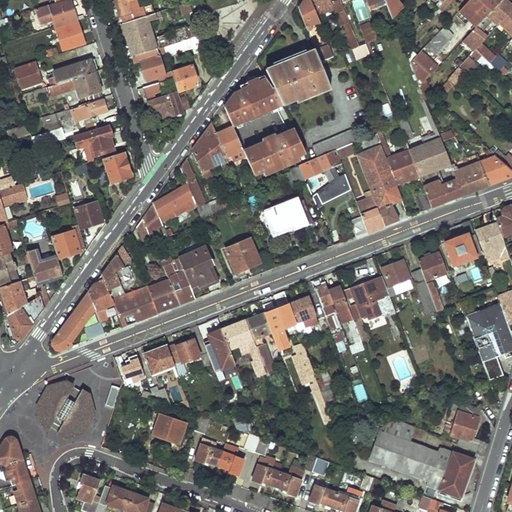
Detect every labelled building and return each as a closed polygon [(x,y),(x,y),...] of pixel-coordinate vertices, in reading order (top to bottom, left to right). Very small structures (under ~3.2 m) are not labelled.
[(48,4),(34,9),(39,24),(53,20),(55,26),(77,19),(70,0),(66,0),(49,6),(48,4)] [(121,23),(154,14),(152,5),(138,9),(135,0),(107,0),(116,25),(121,23)] [(304,0),(299,8),(307,29),(319,24),(316,15),(310,0),(304,0)] [(310,0),(316,15),(333,9),(329,0),(310,0)] [(329,0),(333,9),(341,31),(344,30),(343,28),(347,26),(337,0),(343,0),(343,1),(345,0),(329,0)] [(367,0),(370,9),(376,6),(375,3),(382,0),(367,0)] [(397,0),(385,0),(393,19),(403,7),(397,0)] [(451,0),(444,0),(442,3),(438,7),(441,11),(451,0)] [(458,11),(476,27),(482,21),(501,0),(468,0),(465,4),(458,11)] [(493,20),(499,25),(500,24),(511,10),(511,5),(506,0),(501,0),(482,21),(488,26),(493,20)] [(156,49),(159,48),(164,47),(200,35),(197,25),(156,37),(158,43),(154,44),(146,20),(191,7),(189,3),(154,14),(121,23),(132,57),(156,49)] [(511,10),(500,24),(511,35),(511,10)] [(78,21),(53,29),(54,33),(57,32),(63,50),(84,43),(78,21)] [(365,41),(377,37),(376,33),(371,21),(359,26),(365,41)] [(486,37),(476,27),(463,41),(474,51),(475,49),(484,40),(486,37)] [(449,40),(440,31),(425,45),(434,54),(449,40)] [(164,47),(165,51),(166,56),(193,48),(194,53),(204,50),(200,35),(164,47)] [(487,43),(484,40),(475,49),(478,52),(487,43)] [(324,47),(315,51),(320,62),(332,57),(326,42),(322,43),(324,47)] [(46,50),(48,57),(57,53),(55,47),(46,50)] [(158,77),(159,83),(173,78),(171,72),(171,71),(164,73),(156,49),(132,57),(133,62),(140,60),(146,81),(158,77)] [(315,51),(293,60),(266,71),(274,86),(276,85),(285,106),(295,102),(296,105),(309,100),(331,91),(320,62),(315,51)] [(438,67),(421,51),(410,62),(419,86),(425,80),(438,67)] [(474,59),(470,55),(462,63),(458,67),(462,71),(474,59)] [(497,55),(489,63),(494,68),(498,72),(506,64),(497,55)] [(489,63),(482,56),(477,60),(490,72),(494,68),(489,63)] [(74,78),(95,71),(98,70),(94,58),(54,72),(55,77),(49,79),(50,82),(49,82),(50,86),(71,79),(74,78)] [(454,63),(458,67),(462,63),(458,59),(454,63)] [(16,68),(22,89),(42,83),(35,62),(16,68)] [(173,78),(178,92),(195,87),(199,85),(193,65),(171,72),(173,78)] [(462,71),(458,67),(447,79),(451,83),(453,85),(465,74),(462,71)] [(103,97),(95,71),(74,78),(82,104),(90,102),(103,97)] [(225,109),(233,127),(285,106),(276,85),(274,86),(270,84),(266,77),(257,81),(255,77),(247,80),(248,84),(245,85),(241,87),(242,92),(234,95),(225,109)] [(159,83),(143,88),(151,113),(161,110),(164,119),(165,119),(185,113),(184,111),(180,99),(178,92),(173,78),(159,83)] [(73,86),(71,79),(50,86),(48,87),(50,92),(47,93),(48,97),(50,96),(51,97),(67,92),(66,89),(73,86)] [(441,93),(451,83),(447,79),(437,89),(441,93)] [(431,95),(426,80),(425,80),(419,86),(426,101),(431,95)] [(13,81),(8,82),(11,92),(9,93),(12,104),(14,103),(19,101),(18,96),(14,83),(13,81)] [(180,99),(184,111),(191,109),(187,97),(180,99)] [(30,138),(34,149),(74,136),(80,134),(76,121),(107,111),(107,109),(110,107),(108,102),(104,102),(104,100),(91,104),(90,102),(82,104),(80,105),(81,107),(75,109),(73,108),(50,115),(53,123),(59,121),(61,128),(30,138)] [(381,104),(386,118),(392,115),(388,101),(381,104)] [(404,138),(412,134),(405,115),(396,118),(404,138)] [(409,150),(419,176),(447,165),(449,168),(452,167),(441,140),(439,134),(433,120),(429,122),(431,127),(423,130),(428,142),(409,150)] [(26,124),(7,131),(10,140),(29,134),(26,124)] [(201,139),(213,168),(220,165),(224,175),(232,172),(226,157),(216,134),(212,125),(201,139)] [(80,134),(74,136),(84,165),(95,161),(94,157),(113,150),(108,137),(112,136),(109,126),(86,134),(86,132),(80,134)] [(216,134),(226,157),(243,150),(233,127),(223,131),(216,134)] [(244,152),(254,175),(263,172),(264,176),(276,171),(275,169),(287,164),(288,166),(299,161),(298,157),(306,153),(296,130),(276,138),(275,135),(262,140),(264,143),(244,152)] [(353,130),(347,132),(351,142),(357,140),(353,130)] [(439,134),(441,140),(454,135),(450,130),(439,134)] [(335,149),(351,143),(351,142),(347,132),(325,142),(330,152),(335,149)] [(194,154),(205,182),(212,180),(210,175),(213,174),(210,169),(213,168),(201,139),(199,143),(193,151),(194,154)] [(380,145),(396,186),(419,176),(409,150),(405,141),(404,139),(397,142),(401,152),(391,156),(386,143),(384,144),(383,142),(379,143),(380,145)] [(355,141),(351,143),(355,153),(370,191),(384,226),(395,221),(399,220),(392,203),(401,200),(396,186),(380,145),(361,153),(358,144),(357,144),(355,141)] [(313,147),(318,157),(330,152),(325,142),(313,147)] [(351,143),(335,149),(339,159),(355,153),(351,143)] [(318,157),(298,165),(304,178),(330,167),(333,167),(342,164),(339,159),(335,149),(330,152),(318,157)] [(502,160),(511,169),(511,155),(509,153),(502,160)] [(124,154),(106,160),(113,182),(132,176),(124,154)] [(480,161),(489,184),(503,179),(511,174),(511,169),(502,160),(496,155),(480,161)] [(182,166),(180,169),(186,187),(196,208),(197,209),(202,207),(202,202),(199,190),(186,160),(182,166)] [(457,180),(463,195),(475,189),(489,184),(480,161),(453,172),(457,180)] [(289,186),(305,180),(304,178),(298,165),(289,169),(290,170),(283,173),(289,186)] [(312,191),(324,187),(320,178),(309,182),(312,191)] [(425,193),(431,207),(447,201),(463,195),(457,180),(449,184),(440,180),(423,186),(425,193)] [(0,224),(2,224),(6,222),(2,208),(27,200),(22,184),(0,190),(0,224)] [(84,187),(88,196),(95,194),(92,184),(84,187)] [(155,202),(154,204),(158,215),(173,212),(184,207),(186,212),(196,208),(186,187),(171,194),(155,202)] [(366,200),(356,204),(359,211),(361,217),(361,219),(367,232),(375,229),(384,226),(370,191),(364,193),(366,200)] [(57,207),(70,203),(67,193),(54,197),(57,207)] [(424,210),(431,207),(425,193),(418,196),(424,210)] [(227,198),(220,201),(224,210),(231,207),(227,198)] [(297,198),(263,211),(273,237),(307,223),(308,225),(312,223),(303,199),(298,201),(297,198)] [(220,201),(211,205),(214,214),(224,210),(220,201)] [(96,202),(74,209),(80,229),(102,222),(96,202)] [(148,212),(143,219),(149,235),(159,230),(165,241),(169,239),(168,237),(166,231),(158,215),(154,204),(148,212)] [(211,205),(198,211),(201,219),(214,214),(211,205)] [(503,214),(494,217),(496,222),(501,236),(511,232),(511,207),(502,211),(503,214)] [(0,253),(10,250),(4,229),(17,225),(15,219),(6,222),(2,224),(2,225),(0,226),(0,253)] [(139,224),(136,228),(142,240),(150,238),(149,235),(143,219),(139,224)] [(357,236),(367,232),(361,219),(352,222),(357,236)] [(465,234),(443,243),(452,267),(476,258),(475,256),(481,254),(480,251),(468,220),(461,223),(465,234)] [(482,250),(480,251),(481,254),(484,260),(489,258),(490,259),(491,259),(492,259),(493,259),(500,257),(501,260),(509,257),(501,236),(496,222),(474,230),(482,250)] [(84,248),(77,224),(71,226),(72,230),(51,236),(57,257),(79,251),(79,250),(84,248)] [(249,239),(226,249),(236,273),(250,267),(260,263),(249,239)] [(101,275),(111,299),(124,294),(119,281),(123,279),(124,284),(133,281),(129,273),(130,272),(128,267),(131,265),(129,259),(122,247),(115,257),(101,275)] [(178,258),(190,287),(197,283),(198,286),(211,281),(213,280),(207,266),(211,264),(204,247),(178,258)] [(33,276),(36,283),(61,275),(55,256),(53,256),(52,254),(49,255),(50,258),(39,261),(35,248),(26,251),(27,255),(33,276)] [(0,255),(0,283),(19,278),(15,266),(13,267),(8,252),(0,255)] [(437,254),(417,261),(420,270),(425,282),(445,274),(437,254)] [(29,277),(33,276),(27,255),(21,257),(26,275),(28,274),(29,277)] [(169,279),(180,305),(187,302),(195,299),(190,287),(178,258),(171,261),(170,257),(160,261),(167,278),(169,277),(169,279)] [(393,286),(409,280),(402,261),(381,269),(388,287),(393,286)] [(478,267),(470,270),(475,281),(482,279),(478,267)] [(420,270),(412,272),(428,315),(436,312),(430,296),(425,282),(420,270)] [(94,307),(101,322),(109,319),(104,308),(113,304),(111,299),(101,275),(95,284),(88,293),(94,307)] [(350,311),(349,311),(352,320),(353,321),(367,316),(393,306),(389,296),(386,288),(382,277),(343,292),(350,311)] [(0,294),(7,316),(26,304),(22,294),(29,291),(25,279),(0,287),(0,294)] [(148,287),(158,313),(169,309),(180,305),(169,279),(148,287)] [(393,286),(396,293),(412,288),(409,280),(393,286)] [(111,299),(113,304),(117,313),(120,322),(122,327),(140,320),(158,313),(148,287),(147,285),(145,286),(142,287),(124,294),(111,299)] [(314,289),(325,317),(334,313),(331,306),(333,305),(332,302),(328,291),(325,285),(314,289)] [(39,295),(44,308),(49,301),(45,286),(37,288),(39,295)] [(339,286),(328,291),(332,302),(334,301),(343,323),(352,320),(349,311),(339,286)] [(396,293),(393,286),(388,287),(386,288),(389,296),(396,293)] [(278,309),(265,314),(271,333),(280,356),(284,354),(282,350),(291,347),(284,329),(296,325),(289,305),(284,292),(273,296),(278,309)] [(75,333),(94,307),(88,293),(53,341),(60,350),(71,346),(69,341),(75,333)] [(430,296),(436,312),(442,310),(436,293),(430,296)] [(26,304),(7,316),(14,338),(20,340),(28,329),(44,308),(39,295),(26,304)] [(308,298),(289,305),(296,325),(301,338),(314,333),(311,327),(318,324),(308,298)] [(477,309),(463,314),(488,381),(502,376),(495,357),(502,355),(503,359),(511,355),(511,337),(506,321),(501,307),(499,302),(478,310),(477,309)] [(511,303),(501,307),(506,321),(511,318),(511,303)] [(393,306),(367,316),(369,320),(383,314),(385,318),(396,314),(393,306)] [(264,313),(245,319),(245,320),(253,340),(271,333),(265,314),(264,313)] [(231,325),(222,329),(233,359),(243,355),(240,346),(249,342),(253,354),(250,355),(259,379),(266,376),(262,366),(258,354),(253,340),(245,320),(231,325)] [(105,333),(101,322),(83,329),(87,340),(105,333)] [(233,359),(222,329),(209,333),(207,334),(221,370),(235,364),(233,359)] [(332,336),(335,344),(343,341),(340,332),(332,336)] [(176,366),(175,366),(179,377),(185,375),(181,364),(200,356),(193,340),(183,344),(177,346),(176,344),(168,348),(174,364),(176,363),(176,366)] [(349,347),(351,355),(364,352),(362,343),(349,347)] [(321,390),(303,344),(297,346),(303,365),(312,383),(327,423),(332,421),(327,407),(321,390)] [(144,354),(151,375),(175,366),(176,366),(176,363),(174,364),(168,348),(167,345),(152,351),(144,354)] [(258,354),(262,366),(264,365),(266,370),(271,368),(270,363),(271,362),(267,351),(258,354)] [(131,377),(134,383),(139,380),(137,375),(143,373),(136,356),(128,359),(129,362),(128,362),(125,363),(127,367),(121,369),(125,379),(131,377)] [(364,376),(368,386),(373,384),(370,374),(364,376)] [(233,377),(235,390),(241,388),(239,375),(233,377)] [(44,424),(41,425),(41,427),(50,424),(50,425),(51,426),(59,430),(59,431),(61,431),(61,430),(63,439),(65,439),(64,435),(72,433),(74,434),(75,433),(82,431),(80,425),(81,423),(87,426),(87,425),(90,420),(90,421),(91,420),(85,416),(85,415),(92,413),(90,406),(91,404),(88,403),(87,395),(90,394),(90,393),(81,395),(80,394),(79,393),(76,391),(72,389),(71,388),(70,389),(67,380),(66,380),(67,384),(59,386),(57,385),(55,387),(49,389),(50,395),(49,397),(44,393),(43,394),(43,395),(41,399),(40,399),(44,403),(45,404),(39,406),(41,413),(39,415),(42,416),(44,424)] [(354,386),(358,402),(366,400),(363,384),(354,386)] [(114,398),(118,388),(111,386),(108,396),(114,398)] [(158,387),(151,389),(155,401),(171,406),(165,389),(160,391),(158,387)] [(329,387),(321,390),(327,407),(336,404),(329,387)] [(479,409),(454,400),(448,418),(452,420),(452,422),(454,423),(452,427),(446,425),(443,433),(457,439),(455,445),(474,451),(478,439),(472,437),(478,419),(476,418),(479,409)] [(159,416),(151,437),(160,440),(164,438),(168,440),(170,443),(178,447),(186,426),(159,416)] [(210,420),(198,416),(193,431),(205,435),(210,420)] [(245,423),(249,434),(260,438),(263,439),(255,418),(245,423)] [(413,427),(388,418),(383,433),(378,431),(368,459),(426,481),(424,485),(457,497),(471,460),(438,447),(436,452),(407,442),(413,427)] [(244,448),(254,452),(260,438),(249,434),(244,448)] [(0,452),(0,470),(25,462),(23,457),(18,441),(17,440),(15,438),(13,438),(11,438),(7,439),(0,452)] [(263,439),(260,438),(254,452),(263,456),(269,441),(263,439)] [(206,461),(217,465),(222,453),(202,445),(196,460),(205,463),(206,461)] [(222,453),(217,465),(231,470),(230,473),(238,476),(244,460),(222,453)] [(304,470),(311,473),(317,458),(309,456),(304,470)] [(317,458),(311,473),(320,477),(326,462),(317,458)] [(275,486),(279,473),(282,465),(270,461),(267,469),(258,466),(252,481),(261,484),(262,481),(275,486)] [(30,480),(25,462),(0,470),(0,483),(9,481),(10,486),(30,480)] [(287,476),(279,473),(275,486),(289,491),(288,493),(295,496),(305,472),(291,467),(287,476)] [(86,511),(95,511),(99,503),(90,500),(97,481),(81,475),(78,485),(81,486),(76,498),(84,501),(81,510),(86,511)] [(369,494),(374,480),(365,476),(360,490),(369,494)] [(30,480),(10,486),(13,492),(14,492),(19,505),(36,500),(30,480)] [(385,484),(374,480),(369,494),(380,498),(385,484)] [(320,502),(332,507),(337,494),(316,486),(310,501),(318,505),(320,502)] [(111,487),(105,503),(123,510),(129,493),(111,487)] [(142,511),(145,505),(147,500),(129,493),(123,510),(128,511),(142,511)] [(337,494),(332,507),(346,511),(345,511),(355,511),(359,502),(337,494)] [(387,511),(373,507),(370,511),(394,511),(399,499),(394,497),(388,511),(387,511)] [(417,510),(422,511),(426,511),(430,499),(422,497),(417,510)] [(394,511),(402,511),(406,501),(399,499),(394,511)] [(442,511),(439,511),(442,504),(430,499),(426,511),(442,511)] [(40,511),(36,500),(19,505),(21,511),(40,511)] [(99,503),(95,511),(110,511),(111,511),(103,509),(105,503),(99,501),(99,503)]
